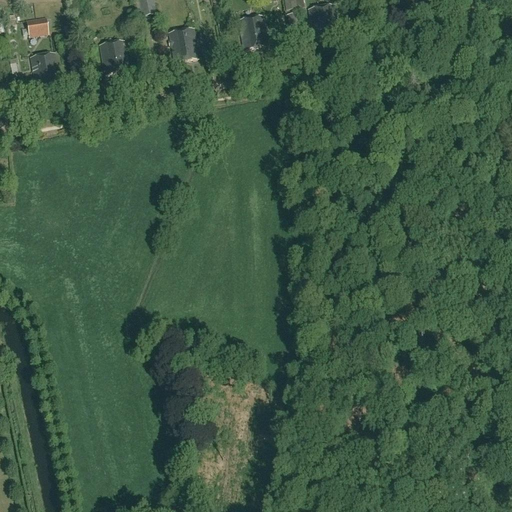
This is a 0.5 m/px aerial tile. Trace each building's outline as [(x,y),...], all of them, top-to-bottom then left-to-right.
[(137,0),(133,1),(136,18),(153,16),(151,0),(137,0)] [(283,0),(285,12),(301,10),(299,0),(283,0)] [(326,10),(307,12),(310,42),(329,40),(326,10)] [(257,21),(236,24),(240,54),(260,52),(257,21)] [(21,25),(23,40),(46,38),(45,23),(21,25)] [(185,33),(164,36),(169,70),(190,67),(185,33)] [(97,47),(101,80),(123,78),(119,44),(97,47)] [(25,61),(28,92),(51,90),(47,58),(25,61)]
